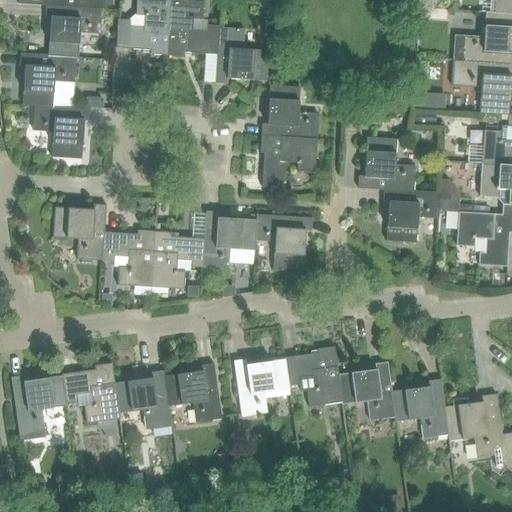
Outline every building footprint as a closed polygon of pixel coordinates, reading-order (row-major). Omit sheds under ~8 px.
[(18,0),(18,4),(46,6),(101,10),(111,10),(112,0),(18,0)] [(150,55),(166,57),(170,1),(157,0),(136,0),(136,17),(145,17),(144,28),(130,27),(130,21),(118,21),(116,49),(150,52),(150,55)] [(511,0),(491,0),(491,13),(511,14),(511,0)] [(170,1),(166,57),(183,58),(183,54),(216,56),(218,29),(219,29),(219,27),(207,26),(206,31),(193,31),(194,20),(202,21),(203,3),(170,1)] [(50,18),(48,56),(76,58),(76,59),(78,59),(80,30),(87,30),(86,35),(100,35),(101,10),(46,6),(45,18),(50,18)] [(447,10),(419,8),(419,19),(446,21),(447,10)] [(455,36),(453,62),(511,65),(511,14),(491,13),(485,13),(483,42),(477,41),(477,37),(455,36)] [(275,40),(276,20),(266,19),(265,39),(275,40)] [(218,29),(216,56),(214,85),(227,85),(227,80),(266,82),(268,52),(239,50),(239,44),(243,44),(244,30),(219,29),(218,29)] [(22,106),(34,107),(52,108),(52,107),(54,79),(61,79),(61,83),(74,84),(76,59),(76,58),(48,56),(20,54),(19,67),(25,67),(22,106)] [(511,65),(453,62),(451,87),(473,89),(474,85),(480,85),(479,114),(508,116),(509,116),(509,115),(511,77),(511,65)] [(426,84),(414,83),(413,108),(444,110),(445,95),(426,94),(426,84)] [(262,125),(261,141),(316,144),(318,115),(305,114),(304,118),(298,118),(300,89),(269,87),(267,125),(262,125)] [(84,109),(90,109),(102,110),(102,99),(84,98),(84,109)] [(52,108),(34,107),(33,132),(46,133),(46,129),(53,129),(51,158),(81,160),(84,122),(89,122),(90,109),(84,109),(52,107),(52,108)] [(356,124),(379,126),(380,114),(357,112),(356,124)] [(483,131),(481,164),(511,166),(511,115),(509,115),(509,116),(508,116),(507,128),(502,127),(501,132),(483,131)] [(435,118),(414,116),(414,127),(435,128),(435,118)] [(358,177),(358,190),(383,191),(413,193),(413,192),(415,167),(395,166),(397,140),(366,138),(364,177),(358,177)] [(261,141),(260,154),(262,188),(290,190),(291,178),(285,177),(286,163),(297,163),(296,173),(314,174),(316,144),(261,141)] [(511,166),(481,164),(479,198),(497,199),(502,205),(501,216),(511,216),(511,166)] [(439,193),(439,200),(459,201),(459,196),(448,182),(440,182),(439,193)] [(383,191),(383,202),(388,203),(386,242),(400,243),(416,244),(418,215),(424,215),(438,220),(438,212),(439,200),(439,193),(413,192),(413,193),(383,191)] [(438,212),(458,213),(459,201),(439,200),(438,212)] [(103,262),(104,233),(106,206),(93,205),(93,211),(54,208),(52,238),(82,240),(81,247),(77,247),(77,249),(77,260),(103,262)] [(205,213),(204,240),(202,268),(228,270),(229,256),(225,256),(225,250),(255,251),(255,249),(255,242),(254,242),(255,221),(218,219),(218,213),(205,213)] [(511,216),(501,216),(458,213),(456,246),(474,248),(474,239),(485,240),(485,250),(484,254),(479,254),(478,266),(507,267),(508,250),(509,234),(511,233),(511,216)] [(256,216),(255,221),(254,242),(255,242),(268,243),(268,239),(274,239),(273,268),(303,270),(304,249),(305,232),(311,232),(311,219),(256,216)] [(118,286),(151,288),(154,233),(137,232),(137,235),(104,233),(103,262),(114,263),(114,257),(128,258),(128,269),(119,268),(118,286)] [(154,233),(151,288),(184,290),(185,272),(176,272),(177,261),(191,262),(191,267),(202,268),(204,240),(171,238),(171,234),(154,233)] [(223,298),(235,297),(234,286),(222,288),(223,298)] [(101,293),(101,304),(111,305),(111,294),(101,293)] [(318,354),(284,359),(284,360),(288,387),(299,386),(300,392),(307,391),(309,408),(342,403),(338,375),(334,348),(317,350),(318,354)] [(246,360),(233,362),(242,417),(267,413),(261,394),(288,387),(284,360),(247,365),(246,360)] [(376,370),(338,375),(342,403),(371,401),(372,408),(368,408),(370,422),(395,418),(392,392),(388,363),(375,365),(376,370)] [(61,376),(62,377),(66,404),(67,404),(78,402),(77,396),(91,394),(93,405),(84,406),(87,424),(120,420),(119,414),(115,384),(112,364),(95,367),(95,371),(61,376)] [(202,371),(165,377),(169,407),(197,403),(198,409),(194,410),(196,424),(222,420),(214,365),(201,366),(202,371)] [(152,379),(115,384),(119,414),(147,410),(148,417),(144,418),(146,431),(172,427),(169,407),(165,377),(164,372),(151,373),(152,379)] [(23,377),(11,379),(19,434),(20,441),(46,438),(45,430),(43,417),(39,418),(38,411),(67,407),(67,404),(66,404),(62,377),(24,383),(23,377)] [(423,439),(448,436),(449,436),(445,408),(441,380),(429,382),(429,387),(392,392),(395,418),(395,423),(400,422),(424,419),(425,425),(421,426),(423,439)] [(449,436),(448,436),(449,442),(478,438),(479,444),(475,445),(477,458),(493,456),(495,468),(499,471),(502,467),(501,460),(511,458),(511,434),(502,436),(496,395),(481,397),(482,402),(445,408),(449,436)] [(239,468),(257,465),(255,449),(237,452),(239,468)] [(230,454),(217,456),(219,465),(231,464),(230,454)] [(336,472),(338,487),(348,485),(346,470),(336,472)] [(24,480),(23,493),(42,494),(43,481),(24,480)] [(388,511),(400,511),(398,496),(387,498),(388,511)]
